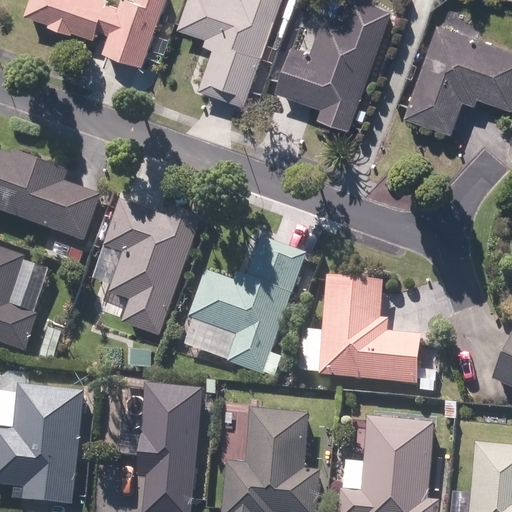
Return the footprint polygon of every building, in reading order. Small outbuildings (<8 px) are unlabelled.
[(32,0),(29,9),(93,31),(97,20),(113,26),(107,43),(150,59),(170,0),(130,0),(130,1),(125,0),(32,0)] [(243,98),(279,0),(190,0),(183,21),(212,32),(207,45),(216,48),(203,83),(243,98)] [(352,124),(387,9),(357,0),(355,0),(350,21),(331,15),(319,56),(293,49),(280,89),(325,103),(322,115),(352,124)] [(511,45),(443,25),(424,74),(413,112),(453,123),(464,85),(511,98),(511,45)] [(100,191),(0,150),(0,203),(81,237),(100,191)] [(201,216),(128,191),(111,238),(129,244),(115,286),(134,295),(127,316),(162,328),(201,216)] [(251,279),(213,267),(190,340),(266,365),(304,249),(265,237),(251,279)] [(69,275),(0,245),(0,336),(30,348),(69,275)] [(385,275),(331,272),(326,370),(416,375),(418,331),(383,330),(385,275)] [(511,337),(498,374),(511,379),(511,337)] [(193,510),(200,387),(154,384),(152,417),(145,417),(141,467),(149,468),(146,507),(193,510)] [(79,474),(83,387),(23,385),(21,425),(0,424),(0,478),(19,479),(18,494),(65,496),(66,473),(79,474)] [(313,409),(257,405),(254,467),(230,466),(227,511),(315,511),(318,466),(310,466),(313,409)] [(435,419),(371,414),(369,495),(345,495),(344,511),(438,511),(439,496),(430,495),(435,419)] [(511,511),(511,441),(476,440),(471,511),(511,511)]
